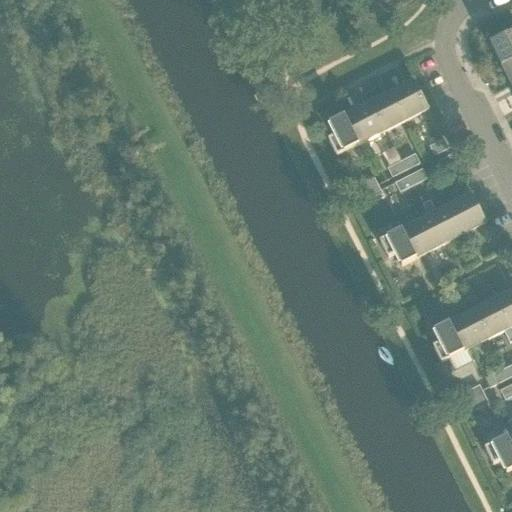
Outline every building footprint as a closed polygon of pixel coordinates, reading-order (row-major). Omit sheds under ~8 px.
[(511,34),(490,45),(502,67),(511,61),(511,34)] [(511,61),(502,67),(508,79),(511,87),(511,61)] [(392,93),(407,122),(428,111),(414,82),(392,93)] [(371,104),(386,133),(407,122),(392,93),(371,104)] [(371,104),(351,114),(365,143),(386,133),(371,104)] [(328,141),(337,158),(365,143),(351,114),(329,125),(335,137),(328,141)] [(443,142),(432,147),(437,156),(448,151),(443,142)] [(401,163),(406,172),(417,167),(412,157),(401,163)] [(450,157),(440,162),(445,171),(455,166),(450,157)] [(395,177),(406,172),(401,163),(390,168),(395,177)] [(414,187),(424,182),(420,172),(409,178),(414,187)] [(398,183),(403,192),(414,187),(409,178),(398,183)] [(361,187),(366,196),(377,191),(372,181),(361,187)] [(366,197),(371,206),(381,200),(376,191),(366,197)] [(486,225),(471,196),(450,207),(465,236),(486,225)] [(429,217),(444,246),(465,236),(450,207),(436,214),(430,202),(423,205),(429,217)] [(408,228),(423,257),(444,246),(429,217),(408,228)] [(395,256),(401,268),(423,257),(408,228),(379,243),(388,259),(395,256)] [(511,292),(497,300),(511,329),(511,328),(511,292)] [(476,311),(491,340),(504,333),(511,345),(511,344),(511,329),(497,300),(476,311)] [(476,311),(455,321),(470,350),(491,340),(476,311)] [(433,348),(441,365),(470,350),(455,321),(434,332),(440,344),(433,348)] [(496,375),(501,384),(511,379),(507,369),(496,375)] [(466,394),(471,403),(482,398),(477,388),(466,394)] [(482,398),(471,404),(476,413),(487,407),(482,398)] [(500,463),(506,475),(511,471),(511,435),(509,437),(504,427),(486,436),(491,446),(484,449),(493,466),(500,463)]
